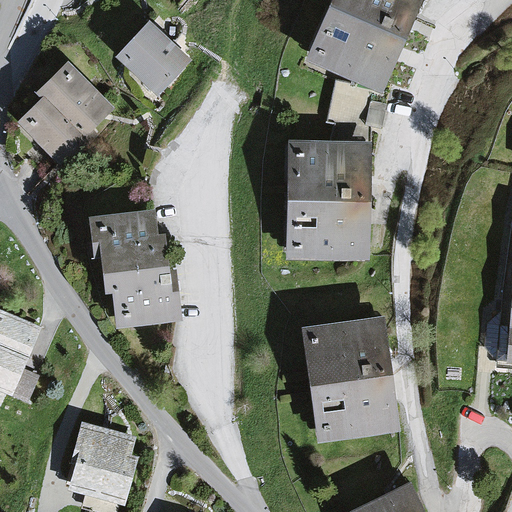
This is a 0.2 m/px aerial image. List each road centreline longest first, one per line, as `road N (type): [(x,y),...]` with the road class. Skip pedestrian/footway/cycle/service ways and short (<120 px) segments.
road 1 (residential): [(497,0),(446,43),(418,150),(401,318),(433,494),(453,507),(462,498),(473,431),(503,438),(511,455)]
road 2 (residential): [(0,194),(175,442),(257,511)]
